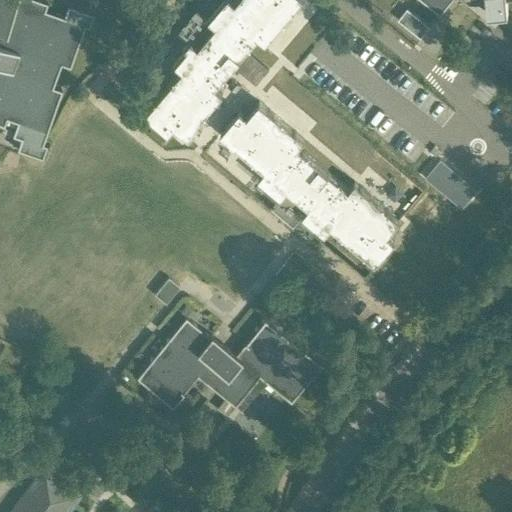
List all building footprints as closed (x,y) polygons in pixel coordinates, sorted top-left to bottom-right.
[(0,0),(0,123),(4,124),(6,117),(16,121),(12,133),(20,137),(16,148),(41,157),(46,144),(42,143),(47,131),(62,89),(53,86),(57,74),(61,63),(70,66),(85,23),(88,25),(92,13),(68,4),(64,16),(45,9),(47,2),(42,0),(0,0)] [(236,0),(235,2),(233,0),(224,0),(209,18),(216,24),(198,46),(191,39),(172,62),(179,68),(142,112),(164,131),(170,124),(185,136),(223,92),(216,86),(259,35),(266,41),(300,0),(236,0)] [(447,4),(450,0),(423,0),(440,13),(447,4)] [(485,0),(487,13),(508,11),(507,0),(485,0)] [(407,8),(398,19),(404,24),(413,13),(407,8)] [(221,132),(255,161),(265,169),(259,176),(281,195),(287,188),(309,206),(302,214),(325,233),(332,225),(376,262),(395,240),(387,233),(400,219),(355,181),(349,188),(316,161),(298,146),(304,138),(260,101),(248,115),(247,115),(240,109),(221,132)] [(441,158),(426,176),(462,207),(477,189),(441,158)] [(177,265),(154,293),(164,302),(187,274),(177,265)] [(167,336),(163,342),(135,376),(171,405),(196,374),(208,383),(213,388),(241,410),(242,409),(236,404),(235,403),(258,375),(290,400),(320,363),(263,317),(244,341),(243,342),(248,345),(239,356),(220,340),(216,345),(209,339),(212,334),(210,332),(208,335),(184,315),(167,336)] [(202,458),(197,453),(187,465),(193,470),(202,458)] [(63,511),(77,494),(43,469),(22,498),(20,496),(10,510),(12,511),(63,511)]
